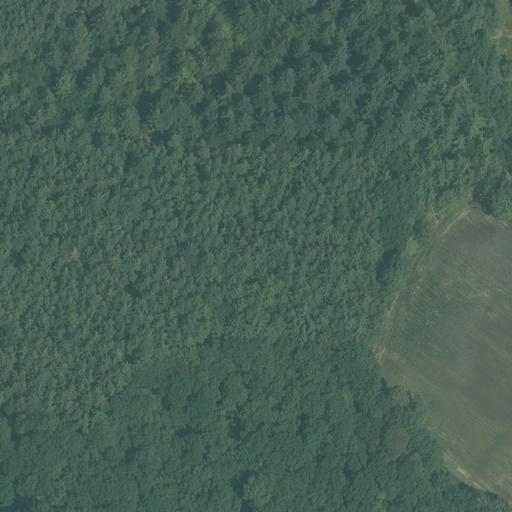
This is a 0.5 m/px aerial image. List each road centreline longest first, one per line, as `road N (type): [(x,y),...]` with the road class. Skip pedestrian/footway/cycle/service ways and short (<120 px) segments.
road 1 (track): [(0,137),(496,167)]
road 2 (track): [(420,0),(496,167)]
